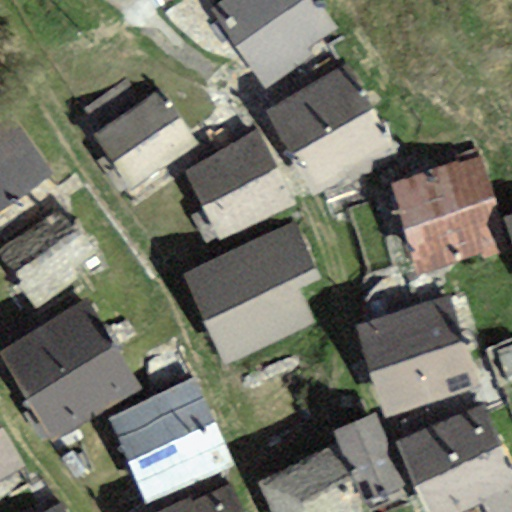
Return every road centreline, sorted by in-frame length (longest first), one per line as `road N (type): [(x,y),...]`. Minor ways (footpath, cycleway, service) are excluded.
road 1 (track): [(117,0),(240,115),(335,253),(367,444),(400,511)]
road 2 (track): [(0,14),(239,419),(265,511)]
road 3 (track): [(83,511),(0,366)]
